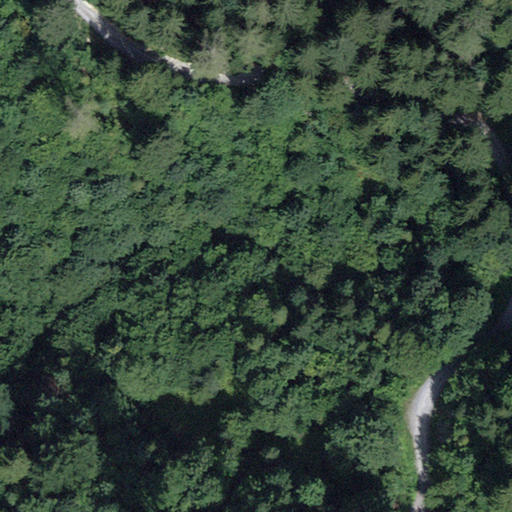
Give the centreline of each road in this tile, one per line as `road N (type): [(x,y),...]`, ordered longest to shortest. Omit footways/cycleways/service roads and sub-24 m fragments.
road 1 (track): [(511,210),(501,152),(469,125),(292,85),(156,68),(72,0)]
road 2 (track): [(416,511),(426,388),(511,302)]
